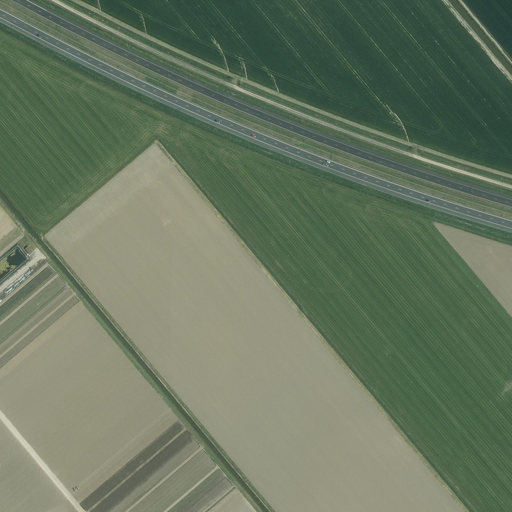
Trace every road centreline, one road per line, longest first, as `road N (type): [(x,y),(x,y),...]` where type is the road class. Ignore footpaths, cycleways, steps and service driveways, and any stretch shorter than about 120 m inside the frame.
road 1 (motorway): [(0,13),(249,132),(511,224)]
road 2 (motorway): [(511,203),(255,113),(18,0)]
road 3 (unclassified): [(511,190),(322,126),(54,0)]
road 4 (track): [(0,415),(81,511)]
